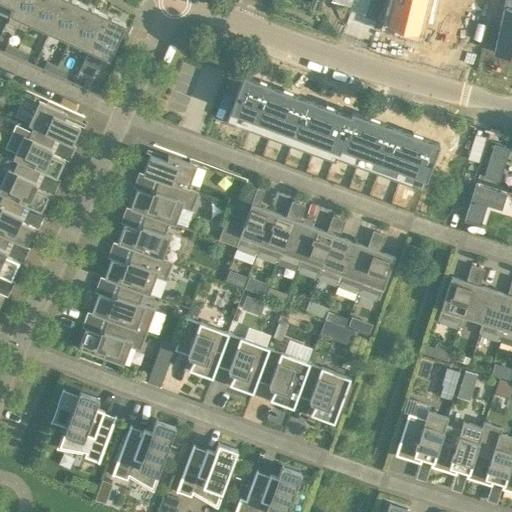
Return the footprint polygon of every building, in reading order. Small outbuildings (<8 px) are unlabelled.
[(15,0),(12,7),(9,14),(29,23),(39,0),(15,0)] [(39,0),(29,23),(48,32),(62,0),(39,0)] [(84,5),(73,0),(62,0),(48,32),(68,41),(84,5)] [(394,0),(389,24),(416,31),(418,21),(432,24),(437,0),(394,0)] [(511,0),(505,0),(500,26),(494,51),(511,55),(511,0)] [(104,14),(84,5),(68,41),(88,50),(104,14)] [(125,23),(104,14),(88,50),(108,59),(125,23)] [(14,56),(17,48),(7,43),(3,51),(14,56)] [(28,53),(17,48),(14,56),(25,61),(28,53)] [(53,74),(57,66),(46,61),(42,69),(53,74)] [(57,66),(53,74),(64,78),(67,71),(57,66)] [(236,76),(219,123),(241,132),(259,85),(236,76)] [(98,85),(87,80),(84,88),(95,92),(97,88),(98,85)] [(259,85),(241,132),(263,140),(284,148),(302,100),(280,92),(259,85)] [(302,100),(284,148),(306,155),(328,164),(330,160),(328,160),(346,112),(345,112),(343,116),(323,108),(302,100)] [(38,101),(28,124),(72,143),(80,126),(64,119),(66,113),(38,101)] [(346,112),(328,160),(330,160),(350,167),(371,175),(389,128),(367,120),(346,112)] [(71,144),(72,143),(28,124),(33,127),(28,137),(23,135),(12,158),(56,177),(64,160),(48,152),(55,137),(71,144)] [(389,128),(371,175),(393,183),(415,192),(433,144),(410,136),(389,128)] [(507,150),(509,150),(509,149),(494,144),(491,154),(505,158),(507,150)] [(142,173),(159,179),(197,193),(198,192),(188,189),(196,165),(167,155),(165,160),(149,154),(142,173)] [(56,178),(56,177),(12,158),(17,161),(13,171),(7,169),(0,185),(0,192),(41,211),(49,194),(33,186),(40,171),(56,178)] [(191,211),(197,193),(159,179),(153,195),(136,189),(129,208),(146,214),(169,223),(174,225),(181,207),(191,211)] [(477,185),(475,184),(470,200),(471,201),(501,210),(506,194),(477,185)] [(257,188),(248,211),(240,232),(235,246),(256,254),(272,211),(258,206),(264,190),(257,188)] [(41,212),(41,211),(0,192),(0,193),(2,194),(0,199),(0,233),(26,245),(34,227),(18,220),(25,205),(41,212)] [(286,216),(272,211),(256,254),(277,261),(298,203),(292,201),(286,216)] [(304,205),(298,203),(277,261),(281,252),(300,258),(296,268),(297,269),(312,226),(299,221),(304,205)] [(231,205),(223,226),(232,229),(240,232),(248,211),(231,205)] [(165,234),(169,223),(146,214),(140,230),(123,224),(116,243),(133,249),(172,263),(172,262),(162,258),(170,236),(165,234)] [(326,231),(312,226),(297,269),(317,276),(339,218),(332,216),(326,231)] [(345,220),(339,218),(317,276),(337,284),(353,241),(339,236),(345,220)] [(227,243),(232,229),(223,226),(218,240),(227,243)] [(240,232),(232,229),(227,243),(235,246),(240,232)] [(367,246),(353,241),(337,284),(357,291),(379,233),(373,230),(367,246)] [(25,246),(26,245),(0,233),(0,274),(10,279),(18,261),(2,254),(9,239),(25,246)] [(385,235),(379,233),(357,291),(379,299),(394,257),(380,251),(385,235)] [(165,281),(172,263),(133,249),(127,265),(110,259),(103,278),(120,284),(143,292),(148,294),(155,277),(165,281)] [(437,319),(458,326),(477,267),(471,265),(466,281),(451,276),(437,319)] [(484,269),(477,267),(458,326),(459,327),(463,316),(481,322),(478,333),(479,333),(493,290),(479,285),(484,269)] [(246,276),(238,273),(234,283),(242,286),(246,276)] [(0,275),(10,280),(10,279),(0,274),(0,302),(3,295),(0,294),(0,275)] [(507,294),(493,290),(479,333),(500,339),(511,300),(511,277),(511,278),(507,294)] [(268,283),(258,280),(255,290),(264,294),(268,283)] [(139,303),(143,292),(120,284),(114,300),(98,294),(91,313),(107,319),(146,333),(155,309),(139,303)] [(309,298),(305,307),(321,315),(325,306),(309,298)] [(511,300),(500,339),(511,343),(511,300)] [(318,331),(348,341),(352,327),(344,324),(347,315),(326,308),(318,331)] [(206,375),(211,377),(227,332),(186,317),(175,345),(174,349),(194,357),(188,369),(189,370),(189,369),(206,375)] [(139,350),(146,333),(107,319),(101,335),(85,329),(78,348),(123,364),(129,347),(139,350)] [(374,325),(361,320),(357,330),(371,335),(374,325)] [(276,325),(272,337),(282,341),(286,328),(276,325)] [(268,347),(227,332),(211,377),(216,365),(235,372),(228,384),(229,385),(230,384),(251,392),(268,347)] [(169,363),(174,349),(175,345),(163,340),(156,359),(169,363)] [(425,344),(422,353),(431,355),(434,347),(425,344)] [(309,362),(268,347),(251,392),(252,392),(257,380),(275,387),(269,399),(270,400),(270,399),(291,407),(309,362)] [(466,364),(469,357),(461,354),(458,361),(466,364)] [(350,377),(309,362),(291,407),(293,407),(297,395),(316,402),(309,414),(310,415),(311,414),(333,422),(339,407),(343,408),(352,383),(348,381),(350,377)] [(497,375),(508,379),(511,369),(500,365),(497,375)] [(508,397),(511,384),(499,380),(495,392),(508,397)] [(443,385),(439,396),(450,399),(454,389),(443,385)] [(62,388),(56,404),(57,404),(57,402),(73,408),(59,447),(85,452),(84,457),(97,462),(98,463),(116,416),(114,416),(114,417),(94,409),(98,398),(79,391),(78,395),(62,389),(62,388)] [(431,461),(431,466),(446,416),(427,410),(424,418),(408,413),(394,455),(420,463),(421,458),(431,461)] [(446,416),(431,466),(455,474),(457,469),(467,472),(466,477),(484,422),(481,427),(463,421),(460,429),(445,424),(447,416),(446,416)] [(151,431),(143,428),(142,430),(131,426),(131,425),(130,425),(111,475),(113,475),(126,479),(128,475),(152,489),(157,475),(175,426),(156,419),(151,431)] [(502,427),(484,422),(466,477),(491,485),(492,480),(502,483),(501,488),(502,488),(511,455),(511,436),(500,433),(502,427)] [(214,451),(206,448),(205,450),(194,446),(194,445),(193,444),(175,491),(177,492),(177,491),(190,496),(192,492),(216,505),(221,492),(237,449),(218,442),(214,451)] [(511,455),(502,488),(511,491),(511,455)] [(277,476),(269,473),(268,476),(257,471),(257,470),(256,470),(245,500),(239,497),(233,511),(285,511),(301,472),(281,465),(277,476)] [(102,480),(95,499),(104,503),(111,483),(102,480)] [(166,495),(161,509),(169,511),(173,511),(178,499),(166,495)] [(407,511),(408,509),(389,503),(385,511),(407,511)]
